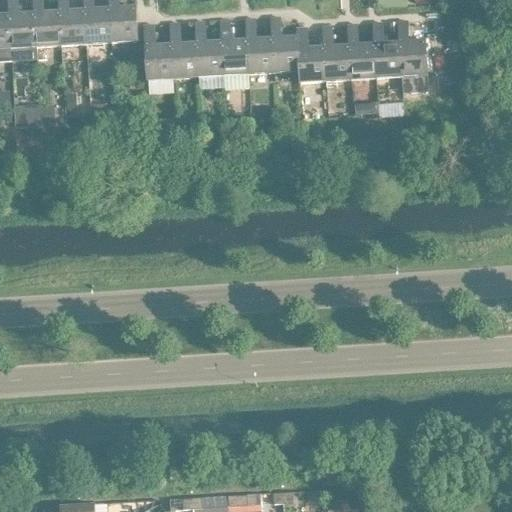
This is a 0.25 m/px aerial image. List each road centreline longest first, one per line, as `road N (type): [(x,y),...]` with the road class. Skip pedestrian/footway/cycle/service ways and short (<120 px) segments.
road 1 (secondary): [(0,382),(511,343)]
road 2 (secondary): [(511,299),(260,298),(0,314)]
